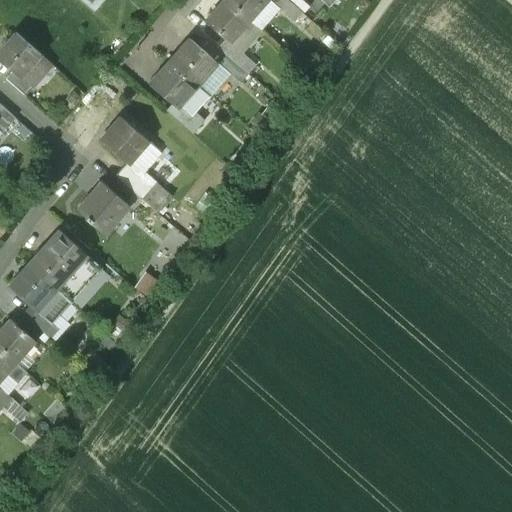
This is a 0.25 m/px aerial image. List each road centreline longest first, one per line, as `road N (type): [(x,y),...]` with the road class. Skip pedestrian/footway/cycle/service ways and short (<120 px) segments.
road 1 (track): [(387,0),(23,511)]
road 2 (residential): [(0,88),(73,155),(0,259)]
